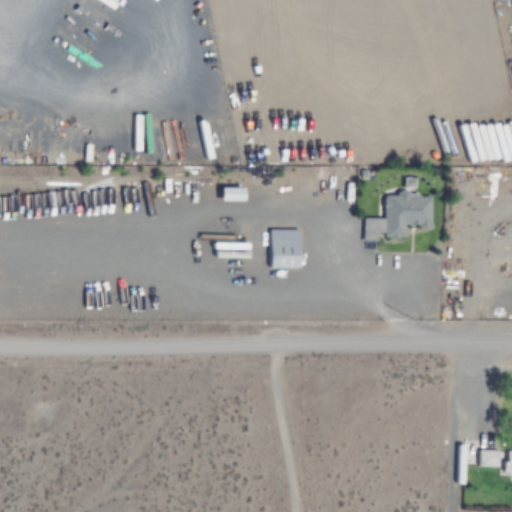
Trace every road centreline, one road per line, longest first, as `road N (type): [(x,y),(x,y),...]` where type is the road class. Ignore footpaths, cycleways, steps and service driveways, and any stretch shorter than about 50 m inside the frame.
road 1 (residential): [(0,346),(511,346)]
road 2 (residential): [(297,511),(273,346)]
